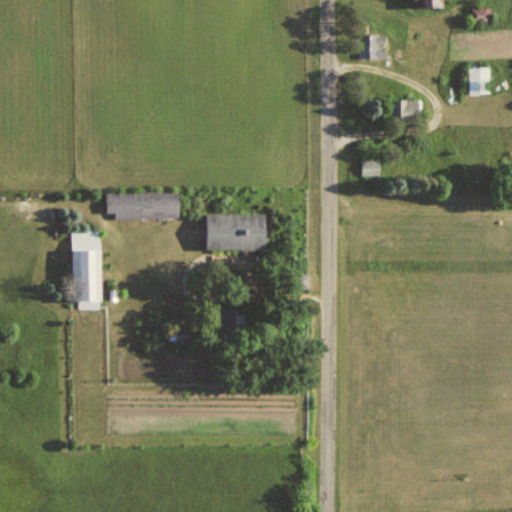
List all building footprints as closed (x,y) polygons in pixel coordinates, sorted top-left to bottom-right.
[(473,23),(493,23),(493,7),(473,7),(473,23)] [(387,33),(359,33),(359,58),(387,58),(387,33)] [(492,67),(470,67),(470,94),(492,94),(492,67)] [(391,100),(392,123),(423,122),(423,100),(391,100)] [(383,159),(362,159),(362,175),(383,175),(383,159)] [(181,217),(180,191),(108,191),(108,214),(117,214),(117,217),(181,217)] [(209,212),(209,248),(269,248),(269,212),(209,212)] [(106,299),(103,230),(75,231),(78,307),(97,306),(97,299),(106,299)]
